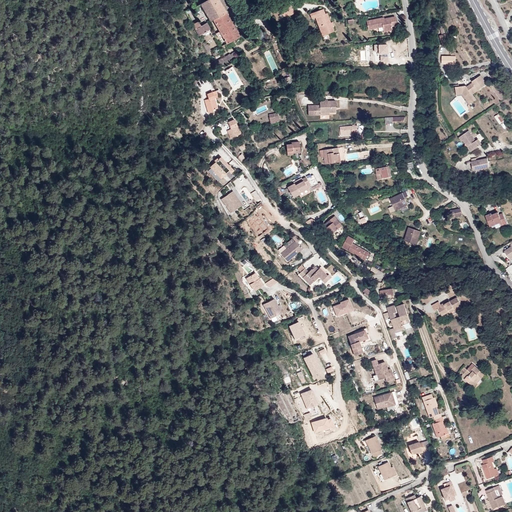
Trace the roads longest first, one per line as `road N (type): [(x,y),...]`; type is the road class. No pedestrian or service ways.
road 1 (residential): [(208,132),(278,217),(310,230),(358,277),(448,263)]
road 2 (residential): [(493,268),(467,211),(418,160),(404,0)]
road 3 (residential): [(457,435),(412,303),(422,276),(448,263)]
